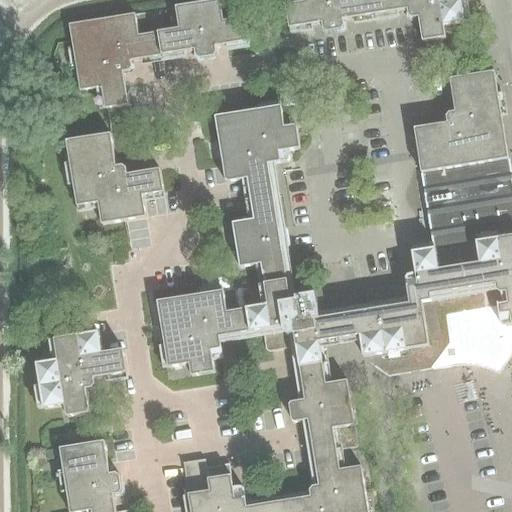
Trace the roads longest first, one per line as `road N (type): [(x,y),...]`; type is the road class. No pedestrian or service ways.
road 1 (residential): [(147,405),(129,289),(142,268),(170,251),(191,210),(176,106),(193,83),(317,73)]
road 2 (residential): [(317,73),(487,52),(506,41),(498,0)]
road 3 (residential): [(157,462),(224,448),(220,425),(215,397),(147,405)]
